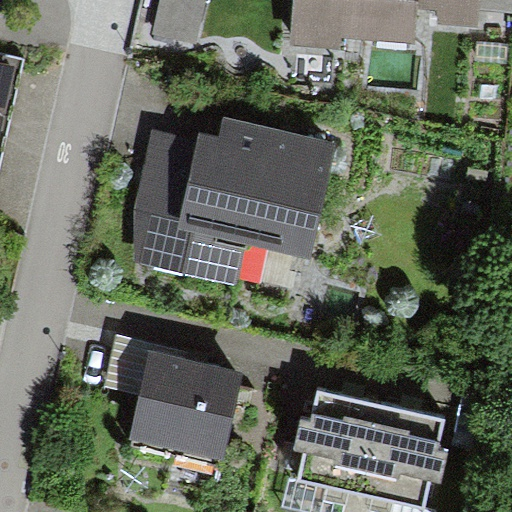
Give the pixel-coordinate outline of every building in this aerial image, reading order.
[(162,0),(154,35),(194,44),(204,0),(162,0)] [(478,3),(478,0),(294,0),(292,31),(339,35),(340,23),(415,29),(417,2),(437,3),(436,17),(477,20),(478,3)] [(0,157),(19,66),(0,61),(0,157)] [(308,257),(335,140),(225,113),(218,142),(156,126),(134,211),(137,261),(237,284),(246,243),(308,257)] [(107,387),(139,394),(149,354),(186,363),(189,351),(120,334),(107,387)] [(186,363),(149,354),(139,394),(128,440),(224,463),(245,377),(186,363)] [(404,410),(319,390),(312,419),(304,417),(297,447),(306,449),(299,478),(426,509),(433,481),(442,483),(450,448),(441,446),(447,420),(404,410)]
